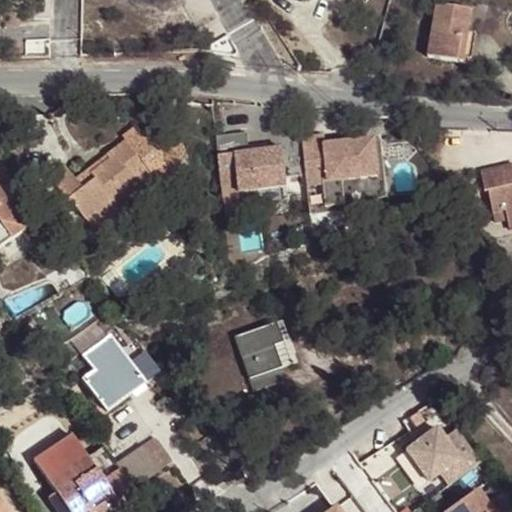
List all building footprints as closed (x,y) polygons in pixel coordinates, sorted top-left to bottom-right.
[(471,13),(436,7),(428,57),(457,61),(462,33),(468,34),(471,13)] [(463,62),(468,34),(462,33),(457,61),(463,62)] [(183,136),(160,137),(152,128),(143,135),(137,128),(123,138),(126,142),(150,173),(154,178),(160,186),(182,185),(180,165),(185,165),(183,136)] [(247,133),(216,137),(221,186),(237,185),(238,193),(287,188),(282,150),(249,153),(247,133)] [(324,136),(302,139),(307,187),(322,186),(325,208),(345,206),(342,181),(378,178),(373,140),(354,143),(325,146),(324,141),(324,136)] [(353,138),(324,141),(325,146),(354,143),(353,138)] [(150,173),(126,142),(106,157),(109,161),(92,175),(88,171),(76,180),(65,167),(50,178),(69,203),(71,202),(86,222),(112,202),(116,207),(140,189),(136,184),(150,173)] [(109,161),(106,157),(88,171),(92,175),(109,161)] [(511,167),(481,174),(485,192),(488,192),(493,213),(505,211),(509,231),(511,230),(511,167)] [(154,178),(150,173),(136,184),(140,189),(154,178)] [(27,231),(0,191),(0,222),(12,241),(27,231)] [(116,207),(112,202),(86,222),(93,232),(119,211),(116,207)] [(280,321),(235,338),(250,378),(277,368),(295,362),(280,321)] [(107,339),(95,323),(70,341),(82,357),(107,339)] [(145,384),(110,336),(107,339),(82,357),(93,372),(82,380),(106,413),(145,384)] [(282,381),(277,368),(250,378),(254,391),(282,381)] [(184,414),(178,407),(168,414),(173,422),(184,414)] [(481,462),(456,428),(443,438),(435,428),(429,432),(433,438),(428,442),(423,437),(405,450),(428,481),(439,472),(449,485),(481,462)] [(428,442),(433,438),(429,432),(423,437),(428,442)] [(114,465),(102,448),(87,458),(72,436),(33,462),(55,495),(48,500),(56,511),(93,511),(113,499),(120,509),(136,498),(130,490),(114,465)] [(171,462),(155,438),(114,465),(130,490),(171,462)] [(511,511),(511,504),(503,492),(487,504),(476,490),(445,511),(511,511)] [(114,511),(120,509),(113,499),(93,511),(114,511)] [(356,511),(350,501),(332,511),(356,511)]
